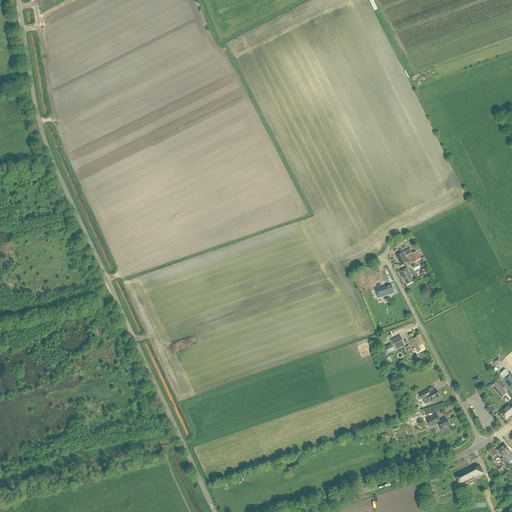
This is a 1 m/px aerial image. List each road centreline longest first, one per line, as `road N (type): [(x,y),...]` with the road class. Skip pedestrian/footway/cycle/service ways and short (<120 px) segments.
road 1 (unclassified): [(214,511),(51,159),(18,0)]
road 2 (unclassified): [(481,444),(384,257),(389,246)]
road 3 (tertiary): [(303,511),(481,444)]
